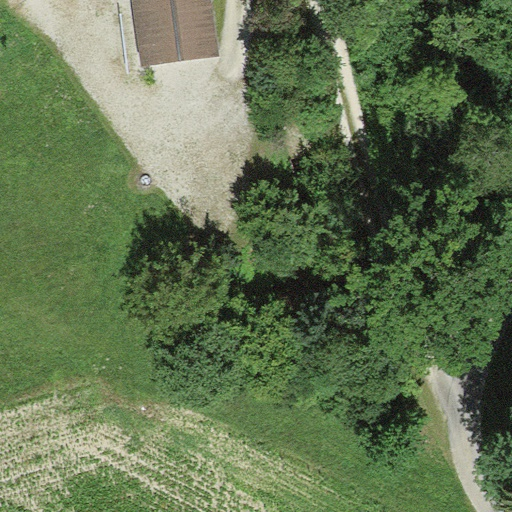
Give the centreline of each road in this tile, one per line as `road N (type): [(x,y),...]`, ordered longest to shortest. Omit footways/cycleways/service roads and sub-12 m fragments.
road 1 (track): [(429,375),(384,244),(321,0)]
road 2 (track): [(496,511),(429,375),(505,296)]
